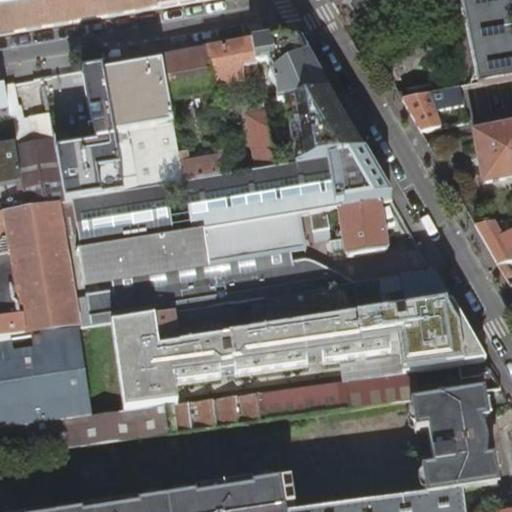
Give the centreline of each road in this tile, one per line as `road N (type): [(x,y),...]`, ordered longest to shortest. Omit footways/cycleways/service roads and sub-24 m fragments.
road 1 (residential): [(310,5),(511,351)]
road 2 (residential): [(310,5),(0,60)]
road 3 (unknown): [(511,367),(200,409)]
